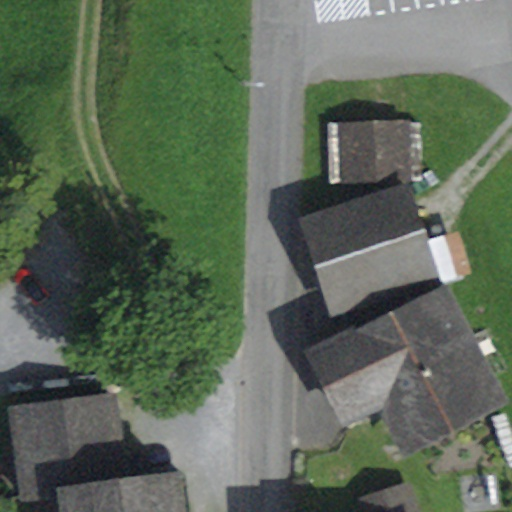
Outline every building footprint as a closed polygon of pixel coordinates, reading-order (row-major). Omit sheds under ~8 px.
[(344,127),(346,182),(409,180),(406,124),(344,127)] [(337,312),(403,288),(409,308),(443,290),(439,278),(430,251),(409,190),(309,222),(337,312)] [(430,251),(439,278),(467,268),(457,241),(430,251)] [(386,399),(409,443),(498,398),(443,290),(409,308),(314,356),(346,419),(386,399)] [(122,486),(111,399),(11,412),(23,501),(63,495),(64,511),(186,511),(182,478),(122,486)] [(363,504),(365,511),(415,511),(408,489),(363,504)]
